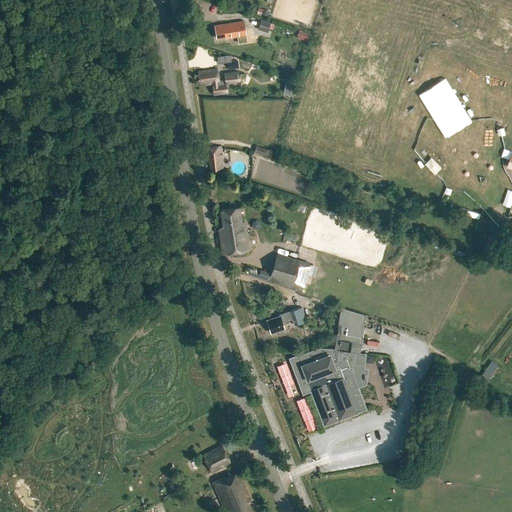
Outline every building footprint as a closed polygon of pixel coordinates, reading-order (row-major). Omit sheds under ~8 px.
[(254,29),(264,32),(267,22),(257,19),(254,29)] [(225,37),(226,38),(245,35),(243,21),(214,25),(216,38),(225,37)] [(296,37),(308,41),(310,34),(298,30),(296,37)] [(228,69),(238,68),(237,60),(227,62),(228,69)] [(211,83),(213,93),(227,91),(226,84),(219,85),(217,69),(198,72),(199,83),(203,82),(204,85),(211,83)] [(240,82),(239,72),(225,74),(226,84),(240,82)] [(296,80),(289,79),(288,85),(294,87),(296,80)] [(264,156),(270,158),(272,151),(266,149),(256,145),(254,152),(264,156)] [(208,161),(208,163),(209,163),(210,170),(222,169),(220,153),(221,153),(221,147),(205,148),(206,161),(208,161)] [(288,171),(297,174),(299,169),(289,166),(288,171)] [(218,229),(222,254),(248,249),(244,221),(241,222),(238,207),(221,210),(223,224),(218,229)] [(283,238),(295,242),(297,235),(285,232),(283,238)] [(500,237),(490,233),(483,250),(492,254),(500,237)] [(309,263),(276,253),(268,280),(301,290),(309,263)] [(313,261),(311,269),(318,271),(320,263),(313,261)] [(270,331),(270,333),(284,328),(282,322),(292,319),(294,325),(306,321),(301,307),(279,314),(280,316),(266,320),(268,325),(267,327),(268,330),(270,331)] [(334,348),(333,348),(320,348),(299,356),(291,359),(304,393),(312,390),(325,425),(326,425),(326,424),(358,412),(357,412),(367,409),(358,385),(362,384),(367,353),(359,352),(365,315),(340,307),(334,348)] [(482,374),(489,379),(498,366),(491,362),(482,374)] [(202,456),(211,473),(230,463),(221,445),(202,456)] [(212,483),(224,510),(227,509),(227,511),(252,511),(247,501),(252,499),(240,471),(212,483)] [(165,498),(174,492),(172,488),(170,485),(168,481),(158,487),(161,491),(160,491),(162,494),(163,494),(165,498)]
